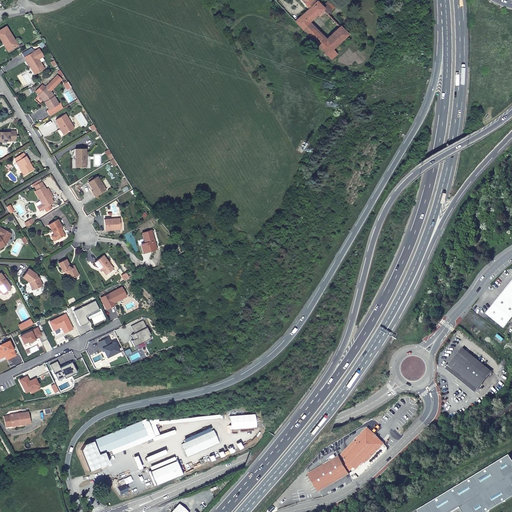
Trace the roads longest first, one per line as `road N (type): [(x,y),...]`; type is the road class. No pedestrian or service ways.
road 1 (motorway): [(447,27),(422,112),(288,339),(233,381),(92,420),(72,443),(66,468),(78,511)]
road 2 (motorway): [(511,111),(419,168),(390,199),(351,328),(319,398)]
road 3 (motorway): [(384,327),(420,253),(448,163),(459,74),(457,0)]
road 4 (trunk): [(439,145),(396,277),(319,398)]
road 5 (motorway): [(241,511),(384,327)]
road 6 (motorway): [(384,327),(460,190),(511,134)]
road 7 (tertiary): [(333,421),(135,507)]
road 8 (tertiary): [(293,511),(351,490),(427,418),(433,407),(424,382)]
road 9 (residential): [(0,80),(79,212),(85,238)]
road 10 (trunk): [(319,398),(222,511)]
road 11 (tertiary): [(511,254),(424,354)]
road 12 (residential): [(0,378),(116,324)]
